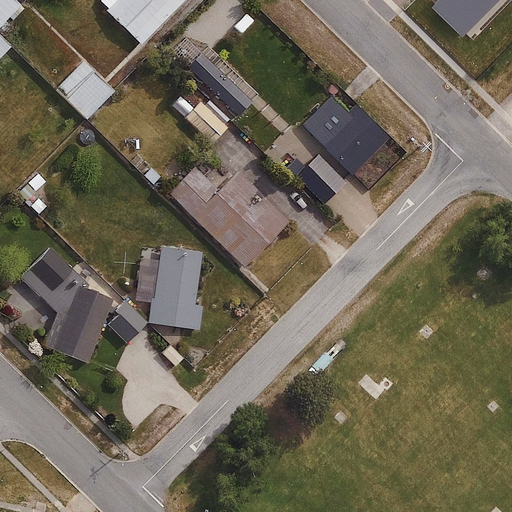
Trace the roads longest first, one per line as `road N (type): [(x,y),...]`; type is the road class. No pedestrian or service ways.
road 1 (residential): [(126,504),(484,141)]
road 2 (residential): [(339,0),(484,141)]
road 3 (residential): [(12,395),(126,504)]
